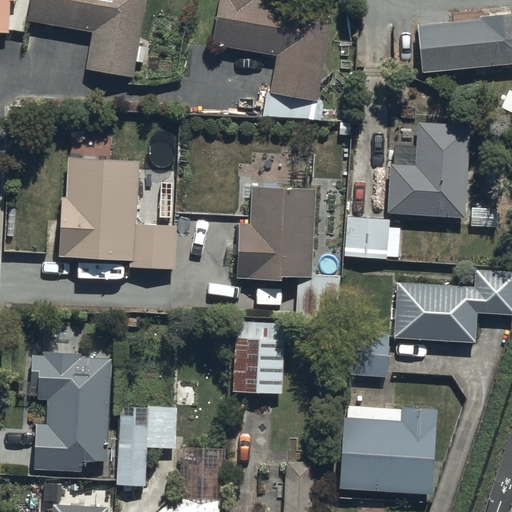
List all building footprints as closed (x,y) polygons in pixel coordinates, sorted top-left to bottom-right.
[(0,0),(0,29),(9,30),(9,0),(0,0)] [(28,0),(25,19),(91,33),(84,66),(134,77),(137,63),(141,64),(145,46),(138,44),(147,0),(28,0)] [(317,98),(335,7),(300,0),(218,0),(211,41),(275,54),(262,116),(319,119),(323,99),(317,98)] [(511,61),(511,11),(479,14),(479,17),(418,22),(422,69),(511,61)] [(463,214),(469,121),(417,119),(414,162),(388,161),(385,208),(463,214)] [(139,156),(68,154),(67,193),(59,193),(57,254),(128,256),(127,265),(174,267),(176,223),(137,221),(139,156)] [(312,272),(316,186),(250,182),(248,221),(236,220),(235,240),(225,239),(225,254),(235,255),(234,273),(282,275),(282,270),(296,271),(294,315),(337,317),(339,274),(312,272)] [(386,258),(389,216),(346,214),(343,255),(386,258)] [(473,284),(397,280),(394,336),(473,340),(475,310),(511,312),(511,269),(474,267),(473,284)] [(281,390),(282,324),(236,323),(234,389),(281,390)] [(386,375),(389,333),(354,331),(351,373),(386,375)] [(106,460),(110,356),(81,355),(81,349),(41,348),(41,352),(32,352),(30,396),(47,396),(46,424),(36,423),(34,468),(83,469),(83,459),(106,460)] [(121,401),(120,405),(116,484),(142,486),(144,445),(175,447),(177,404),(121,401)] [(430,492),(436,407),(345,401),(339,486),(430,492)] [(310,511),(313,460),(286,459),(283,510),(253,509),(252,511),(310,511)] [(89,505),(53,503),(52,511),(107,511),(109,483),(90,482),(89,505)]
